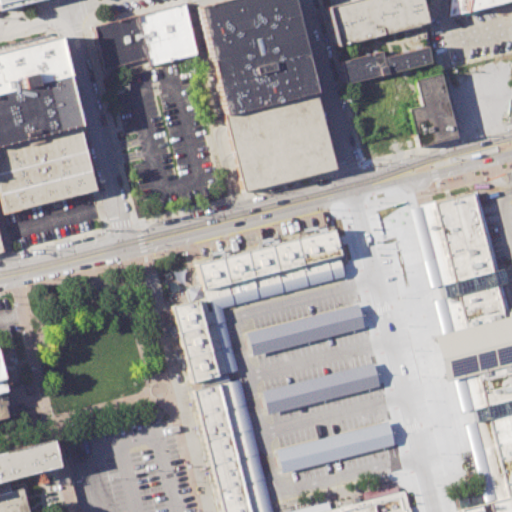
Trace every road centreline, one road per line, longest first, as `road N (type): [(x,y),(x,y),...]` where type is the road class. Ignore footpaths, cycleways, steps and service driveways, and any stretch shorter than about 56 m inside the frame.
road 1 (residential): [(435,511),(352,187)]
road 2 (residential): [(65,10),(124,246)]
road 3 (tertiary): [(124,246),(352,187)]
road 4 (residential): [(306,0),(352,187)]
road 5 (tertiary): [(511,137),(352,187)]
road 6 (tertiary): [(352,187),(511,149)]
road 7 (tertiary): [(124,246),(0,277)]
